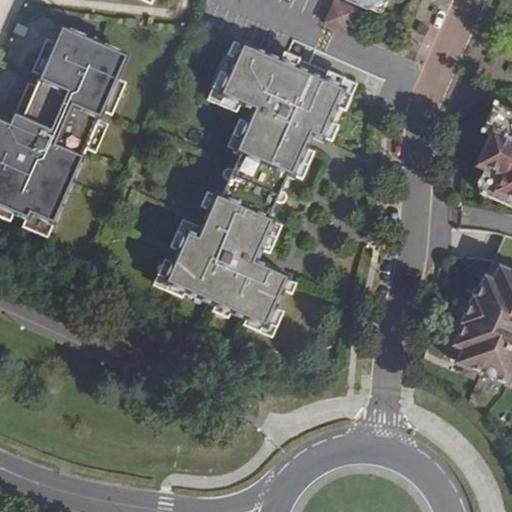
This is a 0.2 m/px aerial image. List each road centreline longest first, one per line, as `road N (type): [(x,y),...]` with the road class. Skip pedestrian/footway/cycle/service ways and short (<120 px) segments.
road 1 (residential): [(380,444),(387,359),(409,271),(421,115),(469,0)]
road 2 (tertiary): [(158,511),(72,498),(0,471)]
road 3 (tertiary): [(380,444),(317,452),(290,471),(268,511)]
